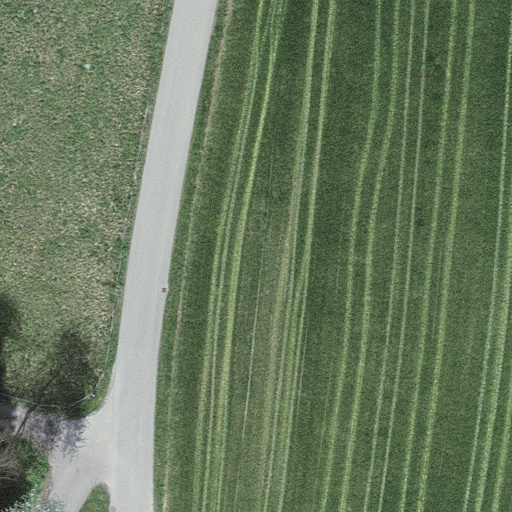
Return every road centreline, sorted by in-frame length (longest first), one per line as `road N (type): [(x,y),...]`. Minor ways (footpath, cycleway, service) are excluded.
road 1 (unclassified): [(127,511),(157,181),(190,0)]
road 2 (track): [(0,416),(129,455)]
